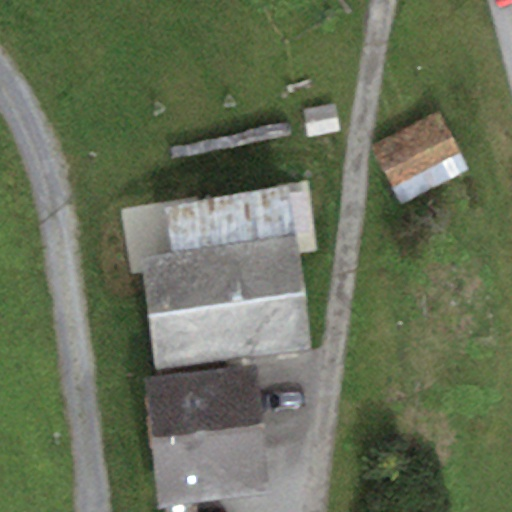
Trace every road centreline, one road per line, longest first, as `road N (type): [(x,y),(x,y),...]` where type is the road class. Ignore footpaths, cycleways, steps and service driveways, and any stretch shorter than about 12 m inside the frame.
road 1 (track): [(389,0),(314,511)]
road 2 (track): [(0,70),(42,146),(91,511)]
